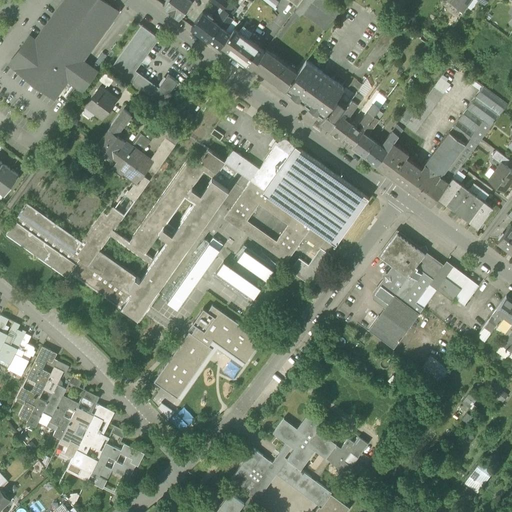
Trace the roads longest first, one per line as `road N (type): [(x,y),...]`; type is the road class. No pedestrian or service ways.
road 1 (tertiary): [(398,200),(129,0)]
road 2 (residential): [(0,287),(87,363),(182,473)]
road 3 (residential): [(398,200),(246,400)]
